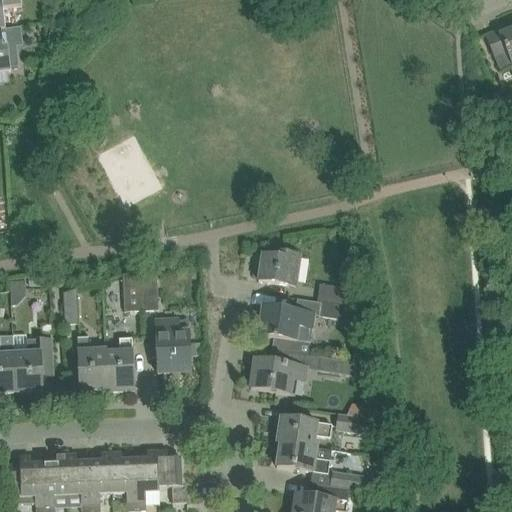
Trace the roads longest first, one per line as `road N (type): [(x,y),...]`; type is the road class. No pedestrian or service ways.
road 1 (residential): [(0,435),(206,422),(221,430)]
road 2 (unknown): [(221,430),(231,288)]
